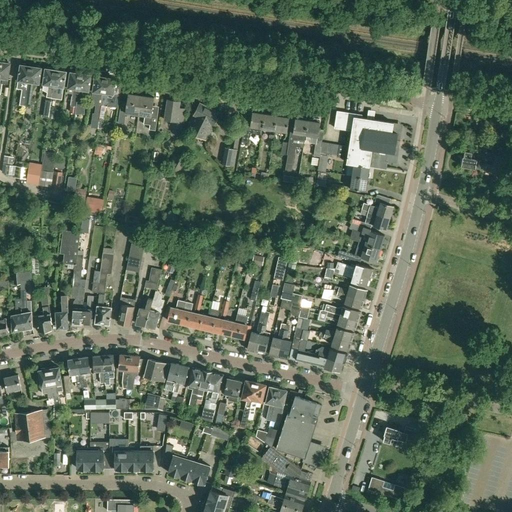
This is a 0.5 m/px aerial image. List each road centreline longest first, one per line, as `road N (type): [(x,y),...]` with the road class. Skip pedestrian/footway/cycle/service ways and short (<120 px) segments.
road 1 (residential): [(437,105),(0,38)]
road 2 (residential): [(363,392),(131,340),(0,356)]
road 3 (tertiary): [(363,392),(421,195),(437,105)]
road 4 (residential): [(186,511),(180,492),(154,485),(0,484)]
